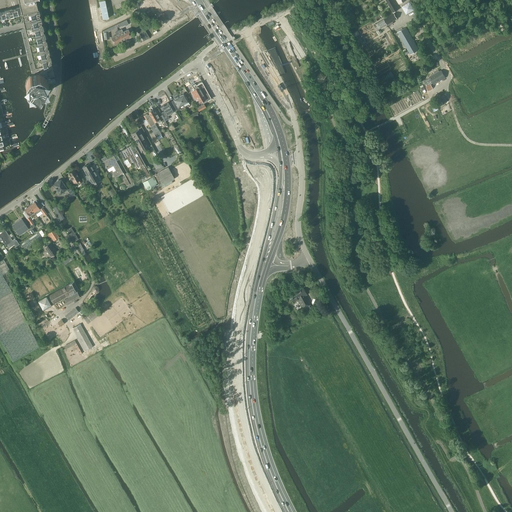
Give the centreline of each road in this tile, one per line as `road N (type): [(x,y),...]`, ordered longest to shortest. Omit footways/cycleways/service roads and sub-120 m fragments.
road 1 (unclassified): [(451,511),(309,259)]
road 2 (secondary): [(264,263),(285,181),(282,126),(262,76),(208,0)]
road 3 (residential): [(0,213),(196,63)]
road 4 (secondary): [(244,298),(237,381),(270,511)]
road 5 (unclassified): [(309,259),(297,228),(295,125),(266,64)]
road 6 (secondary): [(264,455),(249,387),(264,263)]
road 7 (track): [(511,144),(471,143),(460,133),(447,78),(409,17)]
road 8 (secondary): [(262,149),(254,120),(169,0)]
road 9 (secondary): [(194,0),(261,101),(272,143)]
road 10 (secondary): [(264,455),(243,386),(244,298)]
